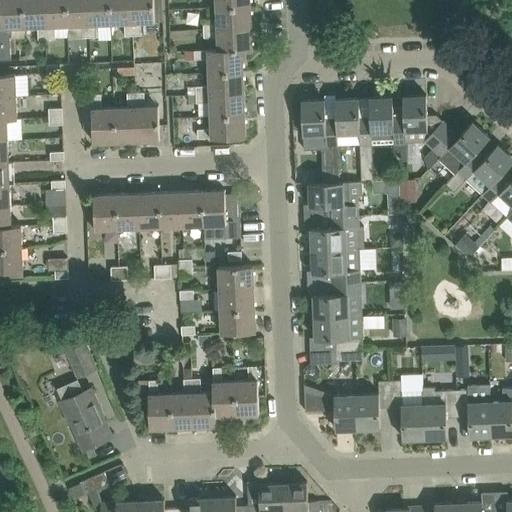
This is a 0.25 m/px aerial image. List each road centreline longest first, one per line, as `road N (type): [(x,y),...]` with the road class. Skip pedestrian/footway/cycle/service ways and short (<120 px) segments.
road 1 (residential): [(300,436),(280,448),(147,453),(78,283),(75,165)]
road 2 (residential): [(300,436),(283,398),(276,158)]
road 3 (residential): [(511,118),(451,61),(297,62)]
road 4 (residential): [(75,165),(276,158)]
road 5 (residential): [(511,462),(357,468)]
